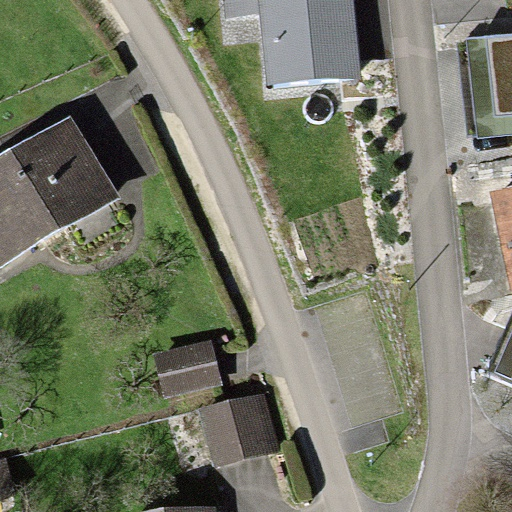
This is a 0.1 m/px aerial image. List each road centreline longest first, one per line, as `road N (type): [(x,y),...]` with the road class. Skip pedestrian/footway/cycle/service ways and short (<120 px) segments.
road 1 (residential): [(347,511),(206,144),(129,0)]
road 2 (residential): [(435,511),(450,415),(410,0)]
